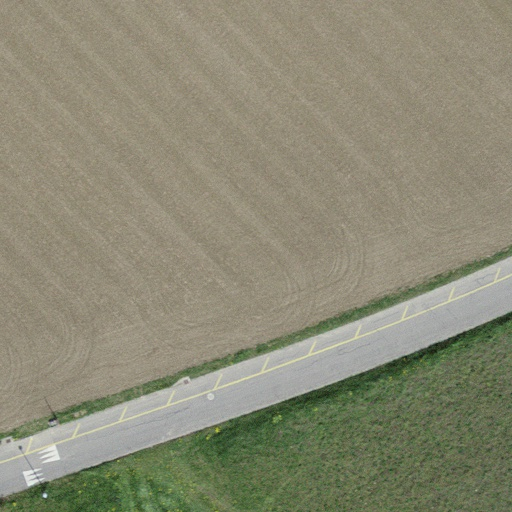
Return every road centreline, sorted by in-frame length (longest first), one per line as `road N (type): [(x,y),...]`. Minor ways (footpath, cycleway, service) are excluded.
road 1 (unclassified): [(0,476),(511,285)]
road 2 (track): [(115,434),(218,511)]
